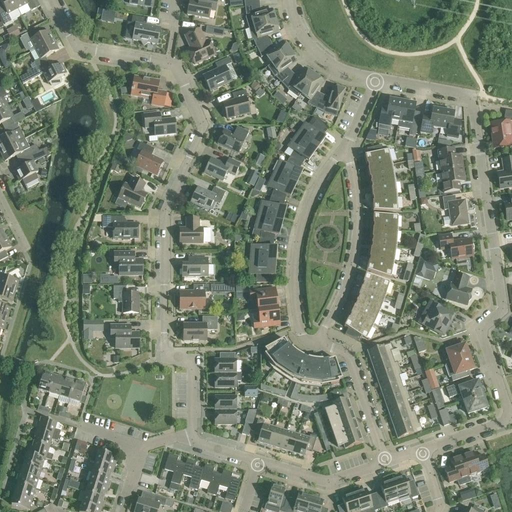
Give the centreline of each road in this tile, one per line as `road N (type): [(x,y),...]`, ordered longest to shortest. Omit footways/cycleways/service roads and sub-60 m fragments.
road 1 (residential): [(192,435),(194,355),(166,356),(165,215),(204,125),(171,64),(80,48),(52,0)]
road 2 (residential): [(421,450),(511,418),(480,330),(503,309),(471,99)]
road 3 (residential): [(318,345),(298,332),(297,242),(318,184),(346,154)]
road 4 (residential): [(318,345),(346,288),(358,231),(346,154)]
road 5 (residential): [(385,463),(349,354),(318,345)]
road 6 (residential): [(385,463),(325,482),(258,463)]
road 7 (unclassified): [(376,85),(312,53),(296,32),(289,0)]
road 8 (residential): [(121,511),(140,448),(192,435)]
